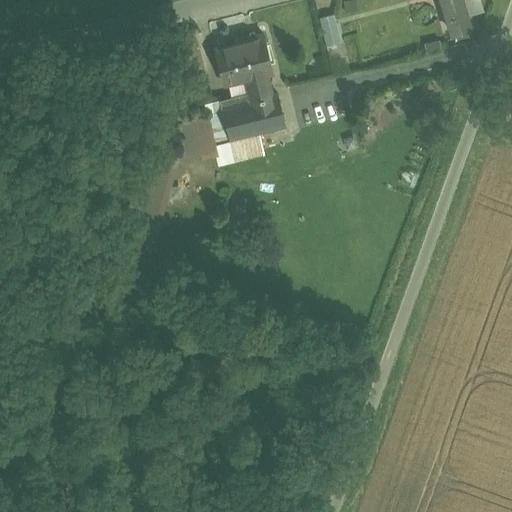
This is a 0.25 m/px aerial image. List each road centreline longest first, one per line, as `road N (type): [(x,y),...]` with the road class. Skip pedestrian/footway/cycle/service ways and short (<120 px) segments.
road 1 (unclassified): [(511,6),(331,511)]
road 2 (unclassified): [(0,55),(227,0)]
